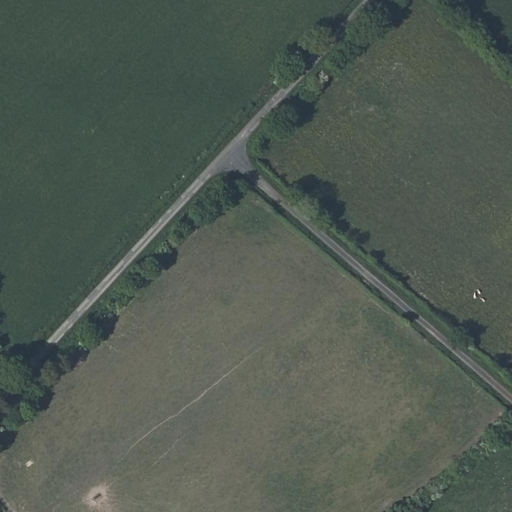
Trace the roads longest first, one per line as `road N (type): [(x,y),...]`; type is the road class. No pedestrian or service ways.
road 1 (unclassified): [(226,154),(511,399)]
road 2 (unclassified): [(0,397),(226,154)]
road 3 (unclassified): [(226,154),(367,0)]
